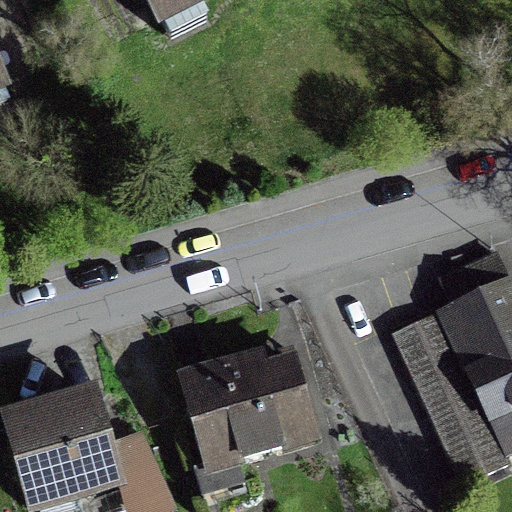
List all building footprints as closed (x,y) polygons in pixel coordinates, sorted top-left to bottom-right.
[(139,0),(151,23),(196,0),(139,0)] [(511,304),(493,262),(437,288),(450,315),(439,321),(504,459),(511,455),(511,304)] [(505,470),(436,320),(389,341),(458,492),(505,470)] [(312,443),(291,370),(263,379),(258,365),(178,388),(203,475),(312,443)] [(30,511),(115,488),(92,406),(59,416),(57,410),(30,418),(32,423),(3,431),(26,511),(30,511)] [(170,511),(140,443),(120,449),(137,511),(170,511)]
